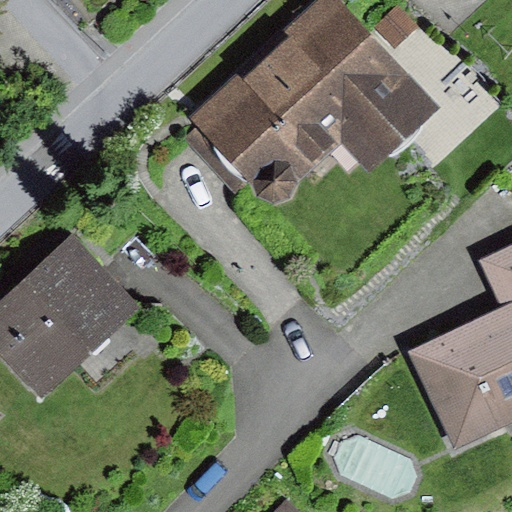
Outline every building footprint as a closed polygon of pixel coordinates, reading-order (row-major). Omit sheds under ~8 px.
[(338,0),(318,0),(186,125),(262,205),(276,208),(296,202),(298,186),(339,147),(373,184),(447,114),(338,0)] [(399,6),(377,26),(397,47),(418,27),(399,6)] [(96,251),(0,331),(0,335),(57,404),(156,321),(96,251)] [(511,292),(511,320),(445,351),(486,444),(511,432),(511,253),(498,260),(511,292)] [(298,511),(289,503),(280,511),(298,511)]
